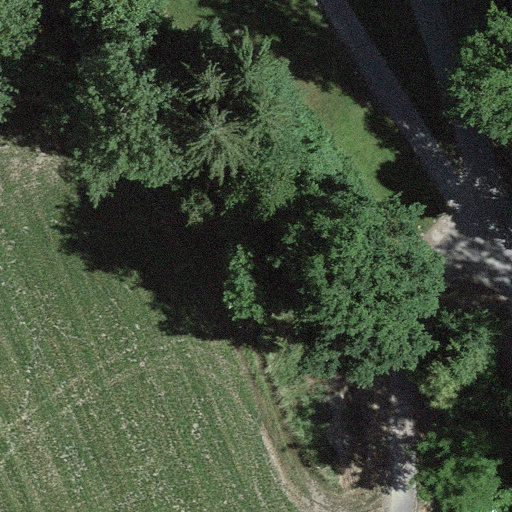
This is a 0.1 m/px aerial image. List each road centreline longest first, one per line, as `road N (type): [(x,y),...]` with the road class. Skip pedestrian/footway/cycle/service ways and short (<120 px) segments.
road 1 (track): [(508,234),(456,247),(421,280),(401,384),(402,511)]
road 2 (track): [(508,234),(359,66),(321,0)]
